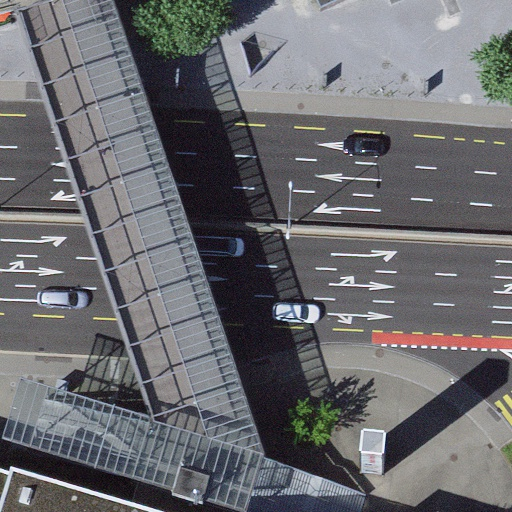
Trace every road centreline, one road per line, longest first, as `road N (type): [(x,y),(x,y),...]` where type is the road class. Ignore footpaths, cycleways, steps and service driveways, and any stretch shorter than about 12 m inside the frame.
road 1 (primary): [(486,189),(0,163)]
road 2 (primary): [(0,274),(311,284)]
road 3 (primary): [(311,284),(476,349),(511,389)]
road 4 (primary): [(311,284),(511,294)]
